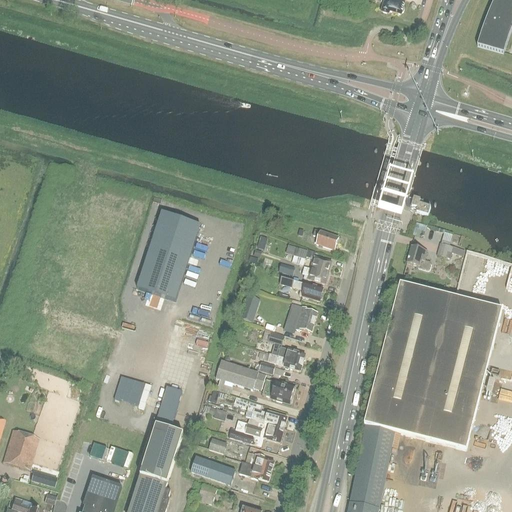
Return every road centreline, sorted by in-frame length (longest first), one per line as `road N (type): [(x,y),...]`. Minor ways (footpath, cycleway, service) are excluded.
road 1 (primary): [(386,216),(317,511)]
road 2 (primary): [(332,511),(386,216)]
road 3 (residential): [(281,511),(354,255)]
road 4 (secondary): [(419,105),(172,33)]
road 5 (unknown): [(511,383),(483,507)]
road 6 (secondary): [(172,33),(55,0)]
